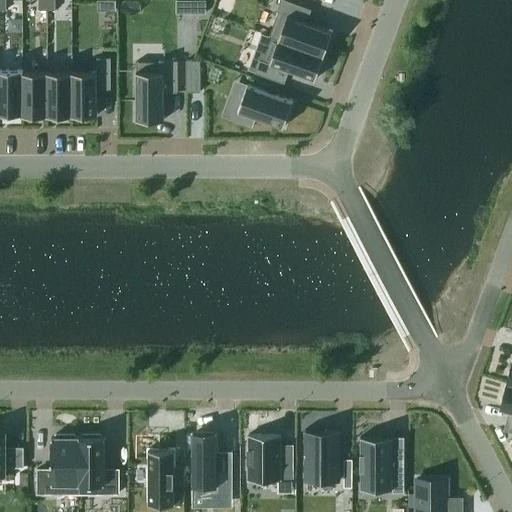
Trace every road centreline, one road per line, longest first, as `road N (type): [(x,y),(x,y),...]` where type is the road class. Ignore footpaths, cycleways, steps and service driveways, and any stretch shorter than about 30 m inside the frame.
road 1 (residential): [(447,381),(428,391),(0,392)]
road 2 (residential): [(0,164),(341,161)]
road 3 (residential): [(341,161),(374,163),(474,330)]
road 4 (residential): [(397,0),(341,161)]
road 5 (residential): [(447,381),(511,505)]
